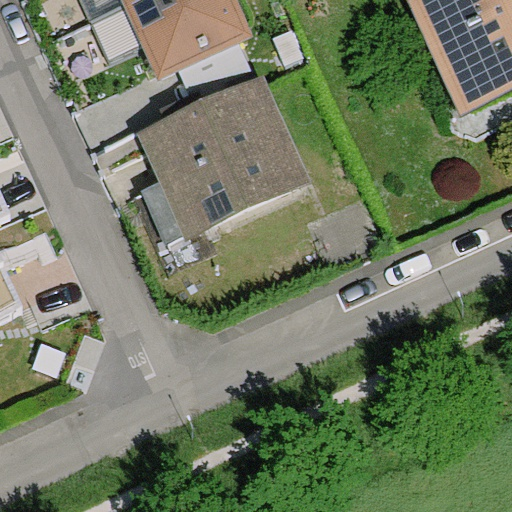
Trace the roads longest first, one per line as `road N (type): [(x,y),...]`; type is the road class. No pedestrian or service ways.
road 1 (residential): [(0,24),(170,401)]
road 2 (residential): [(170,401),(511,243)]
road 3 (residential): [(0,478),(170,401)]
